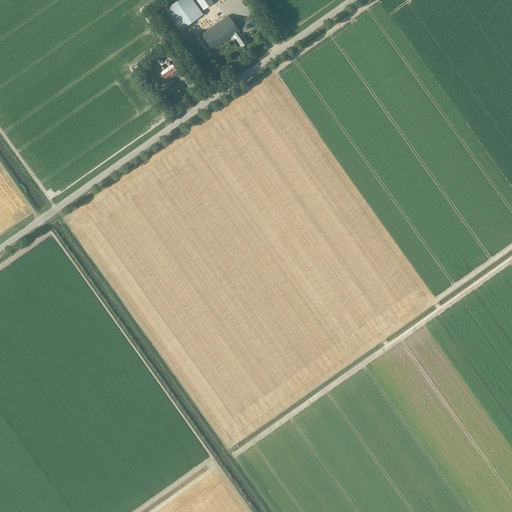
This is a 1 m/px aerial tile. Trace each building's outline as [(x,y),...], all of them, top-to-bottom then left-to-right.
[(191,0),(180,0),(165,11),(179,31),(202,14),(191,0)] [(195,0),(203,11),(213,3),(211,0),(195,0)] [(241,47),(247,43),(241,35),(240,36),(237,32),(238,31),(228,16),(201,34),(211,50),(234,34),(237,38),(236,39),(241,47)] [(178,73),(173,67),(171,64),(172,64),(170,61),(167,63),(171,68),(168,71),(172,77),(178,73)] [(167,71),(166,69),(163,65),(161,67),(163,70),(160,73),(166,81),(172,77),(168,71),(167,71)] [(160,73),(158,70),(155,71),(157,74),(153,76),(155,80),(160,86),(166,81),(160,73)]
